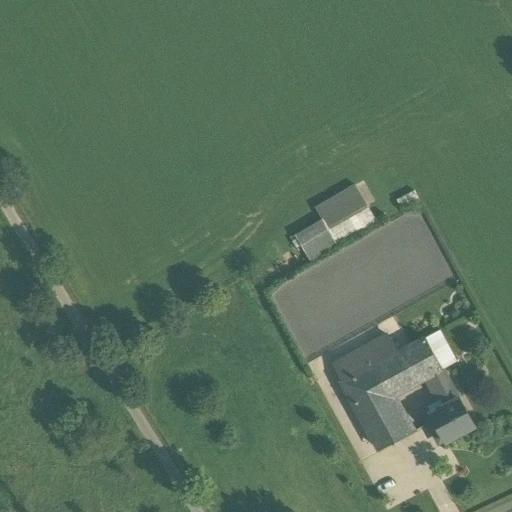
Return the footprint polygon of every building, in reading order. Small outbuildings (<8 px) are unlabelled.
[(356,186),(316,209),(322,221),(337,246),(377,222),(356,186)] [(322,221),(296,236),(310,262),(337,246),(322,221)] [(387,361),(374,368),(391,399),(429,379),(444,370),(426,339),(387,361)] [(378,346),(366,353),(374,368),(387,361),(378,346)] [(374,368),(366,353),(336,369),(344,384),(374,368)] [(374,368),(344,384),(381,451),(410,435),(391,399),(374,368)] [(444,370),(429,379),(432,384),(447,376),(444,370)] [(459,399),(447,376),(432,384),(445,406),(459,399)] [(445,406),(431,414),(434,421),(429,424),(434,435),(440,431),(447,444),(475,429),(459,399),(445,406)]
